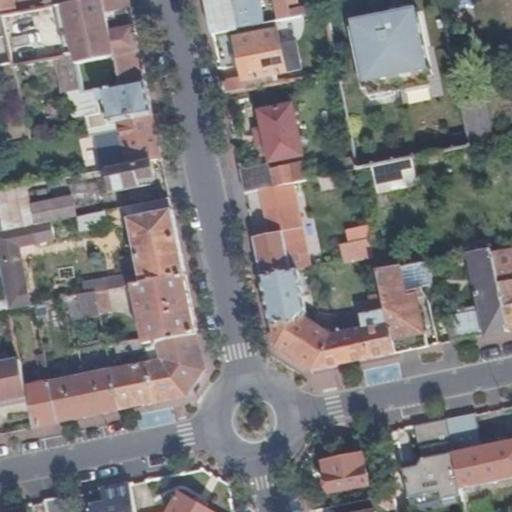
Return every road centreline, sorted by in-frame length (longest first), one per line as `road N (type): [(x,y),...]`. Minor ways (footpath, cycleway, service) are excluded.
road 1 (residential): [(166,0),(247,389)]
road 2 (residential): [(511,370),(287,414)]
road 3 (residential): [(217,428),(0,472)]
